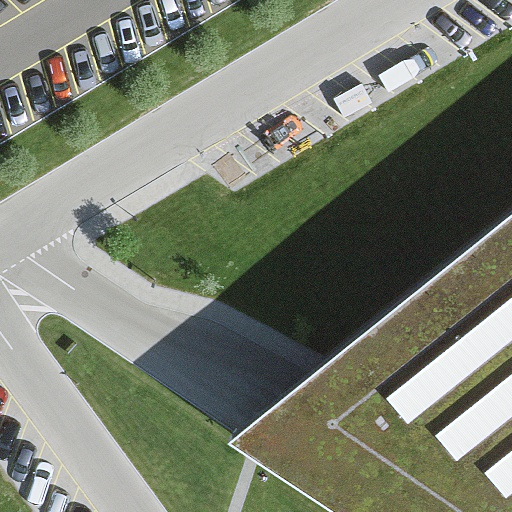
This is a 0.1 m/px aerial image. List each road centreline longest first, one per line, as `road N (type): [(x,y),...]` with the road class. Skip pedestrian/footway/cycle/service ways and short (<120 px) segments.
road 1 (unclassified): [(0,234),(360,0)]
road 2 (unknown): [(262,388),(452,291)]
road 3 (unknown): [(407,511),(262,388)]
